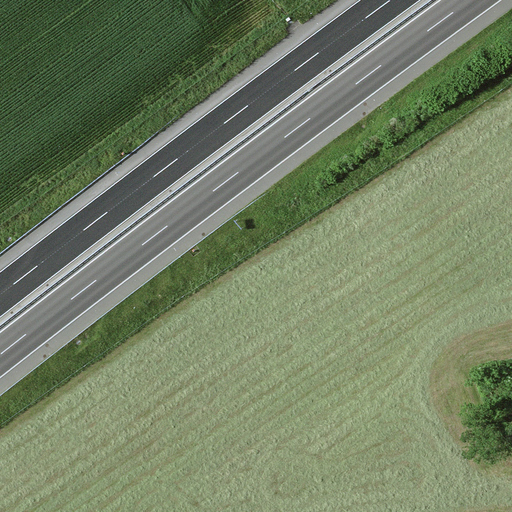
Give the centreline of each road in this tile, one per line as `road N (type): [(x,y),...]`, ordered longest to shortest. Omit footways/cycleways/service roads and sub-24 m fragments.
road 1 (motorway): [(0,354),(469,0)]
road 2 (motorway): [(389,0),(0,294)]
